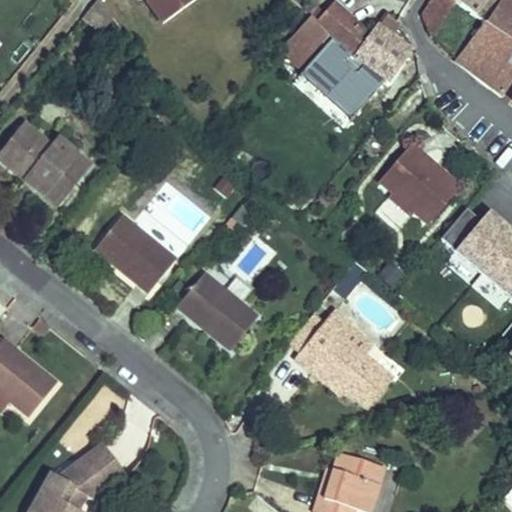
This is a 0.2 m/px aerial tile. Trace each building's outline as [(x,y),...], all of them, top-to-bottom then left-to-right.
[(113,18),(99,0),(97,0),(82,19),(101,34),(113,18)] [(145,0),(163,24),(195,0),(145,0)] [(308,2),(309,0),(291,0),(301,10),(308,2)] [(454,3),(450,0),(430,0),(421,16),(430,38),(431,37),(454,3)] [(511,82),(511,0),(499,0),(484,25),(456,61),(503,96),(511,82)] [(463,0),(459,6),(484,25),(499,0),(463,0)] [(301,10),(310,17),(316,9),(308,2),(301,10)] [(354,25),(332,5),(323,16),(316,22),(329,35),(338,43),(354,25)] [(316,22),(323,16),(316,9),(310,17),(316,22)] [(387,83),(410,51),(390,37),(398,25),(387,16),(370,39),(355,59),(338,43),(329,35),(328,36),(309,19),(292,38),(311,55),(320,44),(342,64),(357,74),(363,65),(387,83)] [(370,39),(354,25),(338,43),(355,59),(370,39)] [(292,38),(279,52),(298,69),(311,55),(292,38)] [(25,132),(0,162),(0,163),(57,211),(79,184),(65,172),(76,158),(58,143),(49,153),(25,132)] [(457,187),(413,148),(381,184),(392,194),(415,213),(426,223),(457,187)] [(91,170),(76,158),(65,172),(79,184),(91,170)] [(415,213),(392,194),(389,198),(411,217),(415,213)] [(464,210),(439,241),(511,301),(511,236),(486,215),(479,223),(464,210)] [(121,216),(95,248),(148,292),(174,261),(157,246),(128,221),(121,216)] [(201,275),(175,306),(229,351),(255,320),(237,306),(212,284),(201,275)] [(366,410),(392,379),(362,355),(339,337),(349,325),(334,313),(325,325),(300,356),(299,356),(344,392),(366,410)] [(287,346),(300,356),(325,325),(313,315),(287,346)] [(339,337),(362,355),(372,343),(349,325),(339,337)] [(28,418),(56,385),(31,364),(29,367),(23,362),(25,359),(2,341),(0,343),(0,394),(9,403),(28,418)] [(340,398),(344,392),(299,356),(295,362),(340,398)] [(0,414),(9,403),(0,394),(0,414)] [(415,410),(411,397),(389,403),(393,417),(415,410)] [(124,479),(101,447),(56,480),(50,477),(30,511),(76,511),(84,498),(92,503),(124,479)] [(338,454),(332,471),(323,500),(317,498),(312,511),(354,511),(355,511),(358,511),(370,511),(384,469),(338,454)] [(317,498),(323,500),(332,471),(326,469),(317,498)] [(511,489),(502,500),(511,510),(511,489)]
